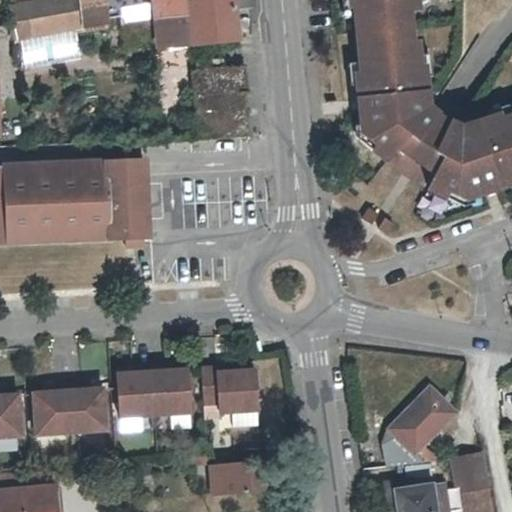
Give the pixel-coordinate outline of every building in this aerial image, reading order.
[(104,23),(103,15),(122,14),(121,9),(154,4),(155,12),(158,25),(162,48),(195,44),(191,13),(234,7),(233,5),(232,0),(40,0),(11,6),(14,21),(17,40),(25,38),(76,29),(104,23)] [(343,0),(345,17),(356,16),(355,4),(350,4),(349,0),(343,0)] [(406,154),(439,111),(435,108),(430,106),(427,76),(426,64),(420,64),(420,55),(419,41),(415,42),(412,11),(420,10),(419,0),(349,0),(350,4),(355,4),(356,16),(360,61),(362,73),(356,73),(358,83),(359,98),(367,97),(368,110),(360,111),(361,123),(361,130),(366,133),(361,139),(387,161),(397,149),(406,154)] [(158,25),(155,12),(154,4),(121,9),(122,14),(124,30),(158,25)] [(191,13),(195,44),(237,38),(234,7),(191,13)] [(432,54),(420,55),(420,64),(426,64),(427,76),(435,75),(432,54)] [(351,84),(358,83),(356,73),(362,73),(360,61),(349,63),(351,84)] [(197,137),(247,133),(240,69),(192,72),(197,137)] [(444,94),(435,108),(439,111),(453,119),(458,122),(468,109),(454,100),(444,94)] [(359,98),(360,111),(368,110),(367,97),(359,98)] [(488,111),(490,117),(500,113),(502,119),(511,115),(511,114),(509,105),(488,111)] [(406,154),(428,168),(453,119),(439,111),(406,154)] [(467,198),(474,197),(485,193),(483,185),(494,181),(497,189),(511,185),(511,184),(511,115),(502,119),(500,113),(490,117),(463,126),(458,122),(453,119),(428,168),(435,173),(430,188),(461,204),(464,197),(467,198)] [(355,135),(361,139),(366,133),(361,130),(361,123),(354,124),(355,135)] [(143,168),(142,159),(0,166),(0,244),(108,241),(110,240),(111,237),(147,236),(143,168)] [(485,193),(497,189),(494,181),(483,185),(485,193)] [(430,196),(426,211),(446,216),(450,200),(430,196)] [(476,203),(474,197),(467,198),(464,197),(461,204),(464,206),(476,203)] [(185,368),(170,369),(164,369),(164,363),(151,365),(155,415),(188,412),(185,368)] [(137,372),(129,372),(117,373),(120,418),(155,415),(151,365),(136,366),(137,372)] [(254,368),(232,370),(218,371),(217,366),(200,367),(202,403),(217,402),(218,412),(257,409),(254,368)] [(200,403),(199,377),(187,377),(188,403),(200,403)] [(102,389),(89,391),(81,391),(81,384),(66,385),(70,433),(105,430),(102,389)] [(53,393),(45,394),(33,395),(36,435),(70,433),(66,385),(53,386),(53,393)] [(455,412),(429,388),(389,428),(398,439),(382,441),(385,464),(404,461),(422,460),(415,451),(455,412)] [(18,396),(5,396),(0,396),(0,438),(21,437),(18,396)] [(490,511),(479,453),(452,458),(461,511),(490,511)] [(270,462),(223,466),(224,476),(211,476),(212,495),(272,490),(270,462)] [(211,467),(211,476),(224,476),(223,466),(211,467)] [(391,511),(400,511),(397,492),(417,489),(416,480),(387,485),(391,511)] [(0,490),(0,511),(53,511),(51,487),(0,490)] [(432,511),(428,487),(417,489),(397,492),(400,511),(432,511)]
